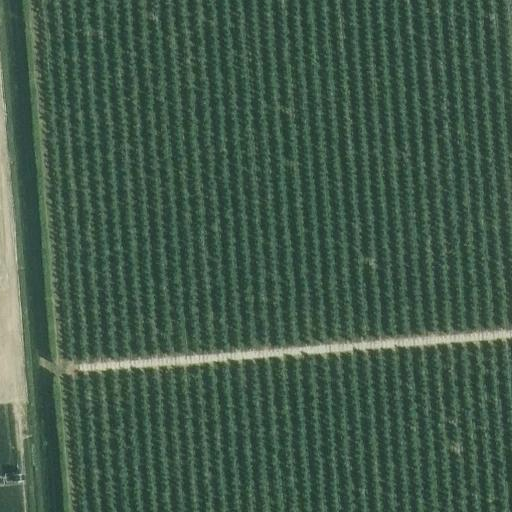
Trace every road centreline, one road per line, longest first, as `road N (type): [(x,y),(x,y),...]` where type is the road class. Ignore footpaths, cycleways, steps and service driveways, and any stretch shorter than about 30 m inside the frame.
road 1 (track): [(57,511),(16,0)]
road 2 (track): [(511,334),(79,369)]
